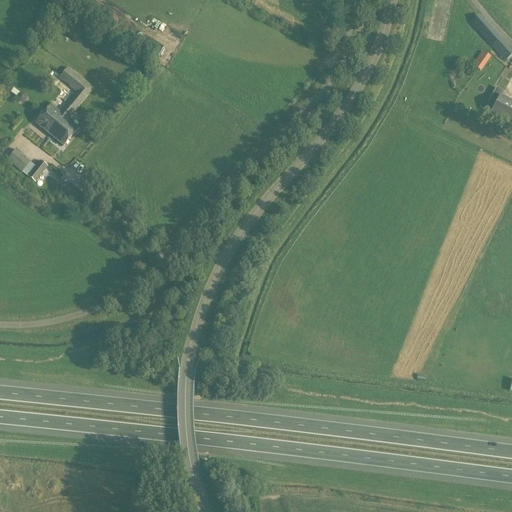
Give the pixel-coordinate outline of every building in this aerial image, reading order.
[(470,24),(505,63),(511,55),(511,51),(479,15),(470,24)] [(490,57),(483,51),(473,65),(480,71),(490,57)] [(76,93),(60,113),(50,105),(35,124),(63,147),(79,129),(68,121),(94,89),(68,68),(59,79),(76,93)] [(13,89),(10,92),(17,97),(17,99),(18,102),(22,103),(25,101),(27,98),(25,94),(22,93),(20,94),(13,89)] [(511,125),(511,103),(500,97),(491,114),(511,125)] [(35,167),(15,150),(7,159),(27,176),(35,167)] [(48,168),(40,161),(27,177),(35,183),(48,168)]
